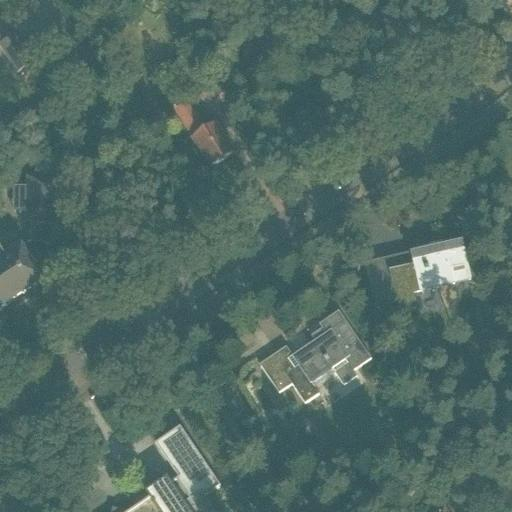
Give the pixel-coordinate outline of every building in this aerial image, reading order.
[(0,43),(0,48),(16,74),(30,65),(12,36),(0,43)] [(193,68),(196,66),(189,56),(176,64),(182,73),(198,97),(208,90),(193,68)] [(192,139),(211,168),(234,153),(215,124),(207,130),(189,102),(177,109),(175,107),(173,109),(192,139)] [(28,222),(57,222),(58,179),(29,178),(28,222)] [(390,269),(394,289),(399,307),(414,304),(412,295),(470,281),(460,238),(411,250),(412,256),(403,258),(405,266),(390,269)] [(0,309),(44,280),(21,247),(6,257),(0,247),(0,309)] [(286,349),(260,367),(272,385),(279,394),(292,386),(305,405),(319,396),(311,384),(332,370),(343,388),(357,378),(353,372),(371,360),(350,329),(339,312),(319,325),(325,335),(292,357),(286,349)] [(233,385),(218,393),(231,417),(245,409),(233,385)] [(111,511),(213,511),(204,499),(220,488),(180,428),(155,445),(178,479),(177,480),(136,508),(139,511),(137,511),(128,511),(112,509),(111,511)]
